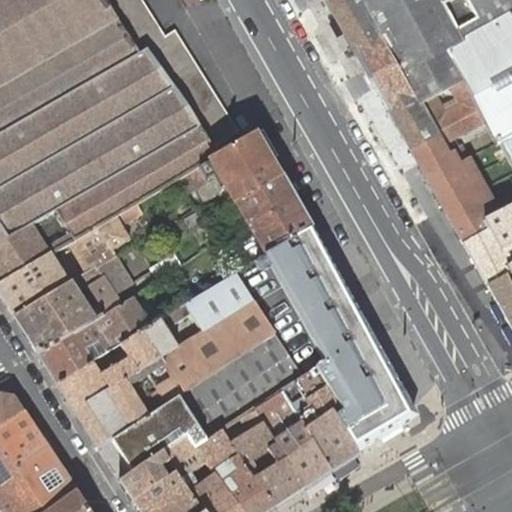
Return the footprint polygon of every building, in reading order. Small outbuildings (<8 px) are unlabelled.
[(210,161),(216,156),(213,150),(198,129),(174,89),(146,51),(138,56),(102,0),(0,0),(0,285),(51,255),(67,245),(98,227),(116,216),(135,205),(178,179),(210,161)] [(142,0),(102,0),(138,56),(146,51),(174,89),(198,129),(213,150),(239,133),(175,31),(165,37),(142,0)] [(451,87),(463,81),(447,51),(511,14),(511,0),(324,0),(350,44),(411,152),(437,138),(419,106),(434,98),(451,87)] [(463,81),(485,122),(497,145),(511,137),(511,14),(447,51),(463,81)] [(453,139),(485,122),(463,81),(451,87),(460,103),(442,112),(434,98),(419,106),(437,138),(438,138),(448,156),(453,152),(452,152),(459,149),(453,139)] [(281,176),(256,132),(216,156),(210,161),(235,204),(236,204),(244,199),(281,176)] [(511,137),(497,145),(511,170),(511,137)] [(459,164),(453,152),(448,156),(438,138),(437,138),(411,152),(463,244),(489,231),(486,225),(495,220),(489,208),(486,204),(492,201),(468,159),(459,164)] [(311,228),(281,176),(244,199),(236,204),(266,255),(275,249),(311,228)] [(98,227),(112,251),(131,240),(122,226),(142,215),(141,214),(183,189),(178,179),(135,205),(116,216),(98,227)] [(511,210),(495,220),(486,225),(489,231),(511,273),(511,210)] [(0,285),(0,294),(16,319),(70,285),(66,278),(82,268),(86,275),(95,270),(116,258),(116,257),(112,251),(98,227),(67,245),(51,255),(0,285)] [(408,425),(414,409),(311,228),(275,249),(266,255),(262,258),(323,366),(314,370),(341,411),(334,416),(359,453),(408,425)] [(511,273),(489,231),(463,244),(487,286),(511,273)] [(217,243),(235,274),(246,268),(226,237),(217,243)] [(124,254),(134,276),(150,268),(139,247),(124,254)] [(111,296),(114,294),(132,284),(116,258),(95,270),(100,278),(111,296)] [(66,278),(70,285),(73,284),(86,275),(82,268),(66,278)] [(16,319),(39,356),(96,321),(89,309),(78,292),(100,278),(95,270),(86,275),(73,284),(70,285),(16,319)] [(511,273),(487,286),(511,330),(511,273)] [(86,404),(74,412),(98,448),(110,441),(111,440),(148,416),(178,397),(205,379),(274,334),(253,302),(235,275),(184,306),(190,316),(194,322),(197,327),(201,333),(183,345),(182,346),(178,348),(126,380),(86,404)] [(39,356),(56,384),(92,362),(120,345),(152,326),(137,303),(148,297),(144,291),(134,298),(121,305),(96,321),(39,356)] [(89,309),(96,321),(121,305),(114,294),(111,296),(89,309)] [(184,306),(161,320),(152,326),(120,345),(92,362),(56,384),(74,412),(86,404),(126,380),(178,348),(167,330),(171,328),(190,316),(184,306)] [(167,330),(178,348),(182,346),(171,328),(167,330)] [(303,378),(274,334),(205,379),(178,397),(148,416),(111,440),(132,474),(162,453),(187,437),(195,448),(206,441),(222,431),(254,410),(282,392),(303,378)] [(314,370),(303,378),(282,392),(301,422),(305,429),(304,429),(331,472),(359,453),(334,416),(341,411),(314,370)] [(304,489),(331,472),(304,429),(305,429),(301,422),(282,392),(254,410),(262,422),(270,435),(274,441),(304,489)] [(0,430),(25,414),(13,396),(0,393),(0,430)] [(262,422),(254,410),(222,431),(230,444),(238,457),(253,480),(257,478),(276,507),(304,489),(274,441),(270,435),(262,422)] [(87,511),(78,496),(25,414),(0,430),(0,445),(21,477),(45,511),(87,511)] [(230,444),(222,431),(206,441),(195,448),(206,463),(213,473),(219,482),(241,511),(268,511),(276,507),(257,478),(253,480),(238,457),(230,444)] [(206,463),(195,448),(187,437),(162,453),(168,463),(175,473),(174,475),(179,481),(197,506),(202,511),(241,511),(219,482),(213,473),(206,463)] [(0,491),(21,477),(0,445),(0,491)] [(162,453),(132,474),(120,483),(133,504),(168,479),(174,475),(175,473),(168,463),(162,453)] [(179,481),(174,475),(168,479),(133,504),(138,511),(188,511),(197,506),(179,481)] [(45,511),(21,477),(0,491),(0,511),(45,511)]
